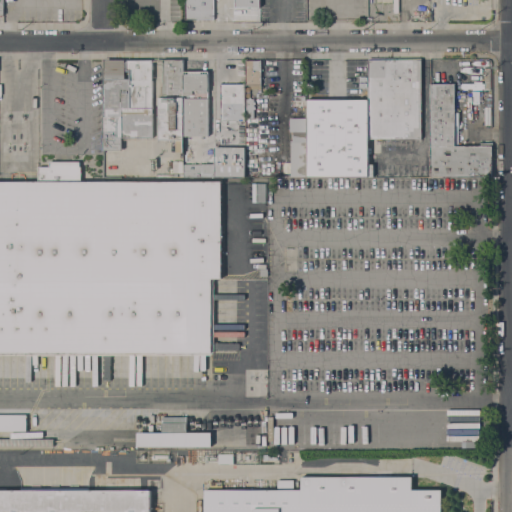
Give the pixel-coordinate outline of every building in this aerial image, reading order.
[(213,0),(213,19),(198,19),(198,21),(194,21),(194,19),(185,19),(185,0),(213,0)] [(234,0),(235,19),(259,18),(258,0),(234,0)] [(103,79),(105,79),(104,59),(152,58),(152,140),(123,140),(123,138),(121,138),(121,150),(103,150),(103,79)] [(369,58),(421,58),(421,139),(368,139),(368,99),(369,58)] [(182,136),(182,152),(176,152),(176,140),(158,140),(158,98),(162,97),(162,61),(183,60),(183,71),(183,136),(182,136)] [(261,84),(245,84),(245,60),(261,60),(261,84)] [(183,71),(208,71),(208,136),(183,136),(183,71)] [(454,145),(491,145),(491,177),(483,177),(430,177),(430,83),(442,83),(442,82),(448,82),(448,83),(454,83),(454,145)] [(220,84),(245,84),(245,121),(220,121),(220,84)] [(368,139),(368,164),(368,177),(306,177),(306,142),(307,142),(307,139),(306,139),(306,117),(307,117),(307,99),(368,99),(368,139)] [(289,139),(290,118),(306,117),(306,139),(289,139)] [(290,177),(290,142),(306,142),(306,177),(290,177)] [(214,147),(245,147),(245,177),(214,177),(214,164),(214,147)] [(183,173),(173,173),(173,161),(183,161),(183,164),(183,173)] [(38,178),(38,167),(49,167),(49,162),(79,162),(79,167),(81,167),(81,178),(38,178)] [(183,177),(183,173),(183,164),(214,164),(214,177),(183,177)] [(81,181),(221,181),(221,278),(214,278),(214,353),(211,353),(211,355),(0,355),(0,182),(38,182),(38,178),(81,178),(81,181)] [(252,183),(265,183),(265,202),(252,202),(252,183)] [(0,415),(27,415),(27,431),(0,431),(0,439),(54,439),(54,446),(0,446),(0,415)] [(162,432),(162,416),(186,417),(186,432),(212,432),(212,447),(137,447),(137,432),(162,432)] [(233,454),(233,463),(218,463),(218,454),(233,454)] [(442,511),(204,511),(204,489),(235,489),(235,490),(252,490),(276,490),(277,480),(293,480),(293,490),(301,490),(301,476),(412,477),(412,490),(442,490),(442,511)] [(0,511),(0,490),(150,490),(150,511),(0,511)]
